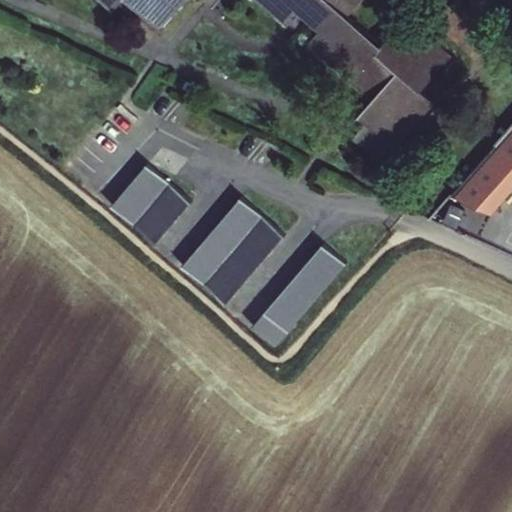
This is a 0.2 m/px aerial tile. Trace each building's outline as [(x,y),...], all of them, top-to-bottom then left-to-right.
[(511,0),(98,0),(112,12),(123,0),(124,0),(160,29),(185,0),(255,0),(288,28),(299,16),(319,33),(308,45),(372,102),(359,117),(367,125),(354,139),(377,159),(389,145),(393,148),(431,104),(420,94),(451,59),(406,19),(381,47),(348,17),(363,0),(511,0)] [(491,212),(511,189),(511,128),(453,194),(491,212)] [(145,159),(110,201),(133,220),(168,178),(145,159)] [(168,178),(133,220),(156,239),(191,198),(168,178)] [(241,193),(182,262),(205,282),(264,213),(241,193)] [(286,232),(264,213),(205,282),(228,301),(286,232)] [(325,241),(255,324),(278,343),(348,261),(325,241)]
